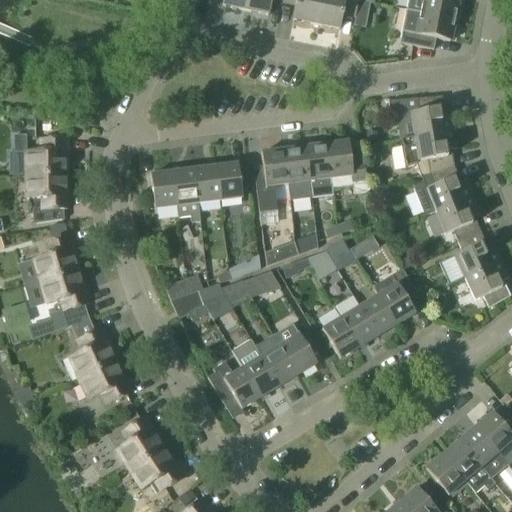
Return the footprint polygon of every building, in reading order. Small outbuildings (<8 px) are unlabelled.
[(245,12),(247,0),(223,0),(222,7),(245,12)] [(247,0),(245,12),(268,16),(271,0),(247,0)] [(316,26),(321,0),(290,0),(297,1),(293,21),(316,26)] [(321,0),(316,26),(339,31),(343,11),(356,13),(358,0),(321,0)] [(420,14),(454,21),(455,17),(458,18),(461,3),(458,2),(458,0),(407,0),(406,11),(420,14)] [(453,25),(454,21),(420,14),(406,11),(399,45),(433,52),(435,40),(450,43),(450,39),(453,40),(456,25),(453,25)] [(400,141),(453,132),(450,114),(439,116),(438,110),(443,109),(442,97),(417,100),(419,113),(410,115),(414,138),(400,141)] [(420,177),(454,168),(452,157),(446,158),(445,152),(456,150),(453,132),(400,141),(400,142),(403,149),(401,150),(402,152),(404,158),(403,159),(404,161),(407,169),(415,166),(416,166),(420,177)] [(13,153),(26,153),(26,136),(13,136),(13,153)] [(26,176),(66,175),(65,140),(40,141),(41,153),(26,153),(26,176)] [(348,143),(326,146),(330,180),(327,181),(329,191),(330,191),(330,189),(352,186),(353,195),(367,193),(363,161),(350,162),(348,143)] [(330,180),(326,146),(304,149),(309,183),(327,181),(330,180)] [(309,183),(304,149),(283,151),(287,186),(309,183)] [(287,186),(283,151),(261,154),(265,189),(256,190),(259,215),(277,212),(273,188),(287,186)] [(215,168),(219,203),(242,200),(237,165),(215,168)] [(198,205),(219,203),(215,168),(194,171),(198,205)] [(424,218),(435,213),(472,199),(465,182),(455,186),(453,180),(458,178),(454,168),(420,177),(420,178),(421,178),(423,183),(416,186),(413,190),(417,201),(420,200),(426,216),(424,217),(424,218)] [(200,223),(198,205),(194,171),(172,174),(177,208),(178,220),(190,219),(190,222),(197,224),(200,223)] [(177,208),(172,174),(150,176),(154,211),(177,208)] [(67,211),(66,175),(26,176),(27,200),(34,200),(34,212),(67,211)] [(457,243),(480,234),(476,223),(471,225),(469,220),(479,216),(472,199),(435,213),(444,236),(453,233),(457,243)] [(348,223),(336,227),(336,228),(339,236),(351,231),(348,223)] [(52,242),(68,238),(64,225),(48,228),(52,242)] [(336,227),(325,232),(328,240),(339,236),(336,228),(336,227)] [(464,280),(500,263),(492,246),(482,251),(480,246),(484,244),(480,234),(457,243),(462,254),(454,258),(464,280)] [(298,257),(317,250),(317,247),(316,244),(315,237),(294,245),(295,249),(298,257)] [(40,283),(78,272),(68,238),(44,245),(47,256),(33,261),(40,283)] [(355,262),(378,248),(372,238),(349,251),(355,262)] [(343,241),(331,245),(334,253),(346,249),(343,241)] [(298,257),(295,249),(294,245),(265,256),(266,269),(298,257)] [(310,269),(322,264),(319,256),(307,260),(310,269)] [(310,269),(307,260),(295,265),(298,273),(310,269)] [(508,280),(500,263),(464,280),(475,302),(483,299),(488,311),(510,298),(505,287),(500,290),(498,284),(508,280)] [(228,273),(231,281),(243,277),(240,269),(228,273)] [(396,327),(415,315),(405,299),(415,292),(402,271),(372,289),(376,295),(378,297),(396,327)] [(88,306),(78,272),(40,283),(46,305),(61,301),(64,313),(88,306)] [(228,273),(216,277),(219,286),(231,281),(228,273)] [(270,274),(254,279),(257,288),(275,281),(270,274)] [(191,296),(198,293),(203,292),(198,277),(186,282),(189,290),(191,296)] [(242,284),(245,292),(257,288),(254,279),(242,284)] [(191,296),(189,290),(186,282),(167,289),(170,303),(191,296)] [(242,284),(218,293),(223,300),(245,292),(242,284)] [(223,300),(218,293),(216,287),(203,292),(198,293),(201,302),(206,300),(208,305),(223,300)] [(201,302),(198,293),(191,296),(170,303),(174,314),(201,302)] [(396,327),(378,297),(376,295),(378,297),(359,308),(377,338),(396,327)] [(377,338),(359,308),(341,320),(359,349),(377,338)] [(52,320),(26,327),(31,343),(56,333),(52,320)] [(359,349),(341,320),(322,331),(339,361),(359,349)] [(79,380),(115,363),(100,331),(77,341),(82,352),(69,359),(79,380)] [(297,377),(316,366),(298,336),(279,347),(297,377)] [(297,377),(279,347),(279,348),(273,337),(255,348),(261,358),(261,359),(279,388),(297,377)] [(261,358),(255,348),(250,341),(232,353),(242,370),(260,400),(279,388),(261,359),(261,358)] [(130,395),(115,363),(79,380),(89,401),(102,395),(107,406),(130,395)] [(260,400),(242,370),(232,376),(225,364),(212,371),(215,375),(207,379),(220,401),(231,394),(241,411),(260,400)] [(508,468),(511,464),(511,422),(505,429),(492,414),(475,428),(508,468)] [(129,471),(163,449),(144,419),(123,433),(129,443),(117,451),(129,471)] [(508,468),(475,428),(459,443),(481,469),(497,455),(508,468)] [(481,469),(459,443),(442,456),(465,483),(475,495),(482,489),(486,493),(494,487),(480,470),(481,469)] [(182,479),(163,449),(129,471),(142,491),(154,483),(161,493),(182,479)] [(465,483),(442,456),(425,471),(448,497),(465,483)] [(399,504),(406,511),(443,511),(433,500),(429,504),(416,489),(399,504)] [(184,508),(195,498),(189,490),(177,500),(184,508)] [(207,511),(199,501),(186,511),(207,511)] [(133,511),(154,511),(150,503),(133,511)]
